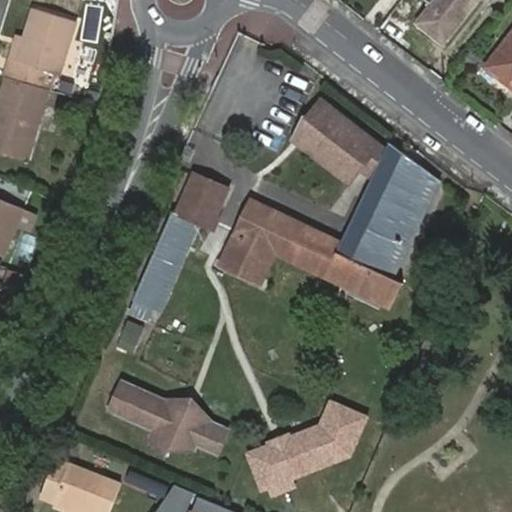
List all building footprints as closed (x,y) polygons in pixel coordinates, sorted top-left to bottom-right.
[(434,0),(421,17),(434,27),(431,33),(444,44),(478,0),(434,0)] [(12,60),(7,78),(9,79),(48,90),(53,73),(59,75),(75,21),(34,8),(25,36),(18,62),(12,60)] [(434,27),(421,17),(417,22),(431,33),(434,27)] [(507,73),(511,77),(511,33),(487,66),(503,79),(507,73)] [(20,35),(12,60),(18,62),(25,36),(20,35)] [(511,86),(511,77),(507,73),(503,79),(511,86)] [(0,152),(27,160),(48,90),(9,79),(0,109),(0,152)] [(253,202),(225,266),(265,284),(279,254),(392,305),(402,282),(397,279),(441,180),(391,143),(388,150),(322,98),(307,117),(305,116),(292,141),(353,188),(362,174),(373,182),(346,245),(253,202)] [(229,192),(196,177),(166,244),(161,241),(129,314),(161,327),(205,229),(212,232),(229,192)] [(0,256),(3,258),(24,210),(0,200),(0,256)] [(6,285),(29,289),(31,274),(9,270),(6,285)] [(122,348),(138,353),(146,326),(130,321),(122,348)] [(220,451),(231,428),(205,416),(209,407),(197,403),(196,406),(189,406),(181,406),(182,402),(172,402),(170,404),(122,382),(110,411),(153,430),(150,437),(170,452),(174,445),(197,446),(199,441),(220,451)] [(369,416),(330,400),(320,423),(280,439),(247,452),(262,491),(270,488),(273,497),(297,488),(294,480),(352,457),(369,416)] [(87,508),(85,511),(111,511),(123,484),(64,461),(52,475),(44,498),(59,503),(60,499),(87,508)] [(163,511),(165,511),(190,511),(199,494),(177,484),(163,511)] [(57,508),(66,511),(85,511),(87,508),(60,499),(59,503),(57,508)]
